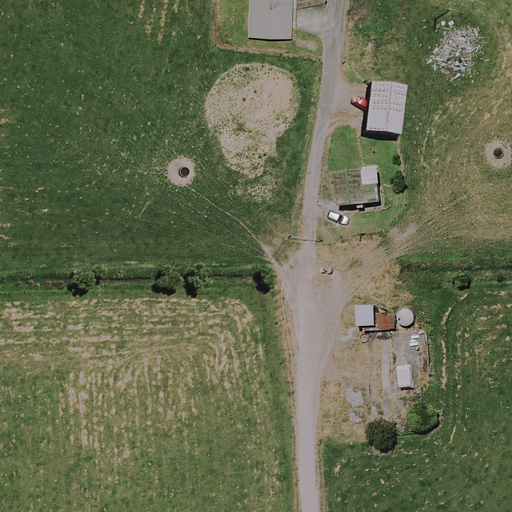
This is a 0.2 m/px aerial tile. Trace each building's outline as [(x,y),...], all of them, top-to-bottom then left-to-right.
[(299,0),(253,0),(252,41),(298,42),(299,0)] [(366,70),(371,17),(349,15),(344,68),(366,70)] [(401,89),(368,86),(364,135),(397,138),(401,89)] [(377,169),(332,175),(337,208),(382,202),(377,169)] [(374,332),(393,332),(394,310),(376,310),(376,306),(354,305),(353,328),(374,328),(374,332)]
